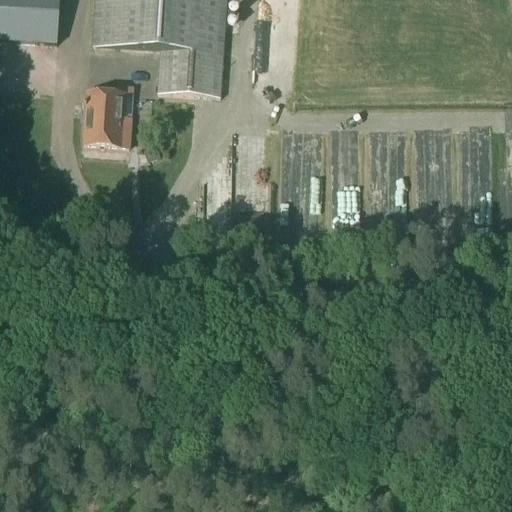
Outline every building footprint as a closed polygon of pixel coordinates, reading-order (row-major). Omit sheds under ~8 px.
[(0,0),(0,46),(57,50),(60,0),(0,0)] [(219,104),(224,0),(96,0),(93,52),(160,58),(157,101),(219,104)] [(287,0),(256,0),(254,66),(284,67),(287,0)] [(85,112),(83,150),(129,153),(130,137),(122,137),(124,100),(87,98),(86,109),(83,109),(83,111),(85,112)] [(434,138),(412,139),(413,178),(435,177),(434,138)] [(155,153),(143,157),(147,167),(159,163),(155,153)] [(219,242),(218,181),(195,181),(197,242),(219,242)]
